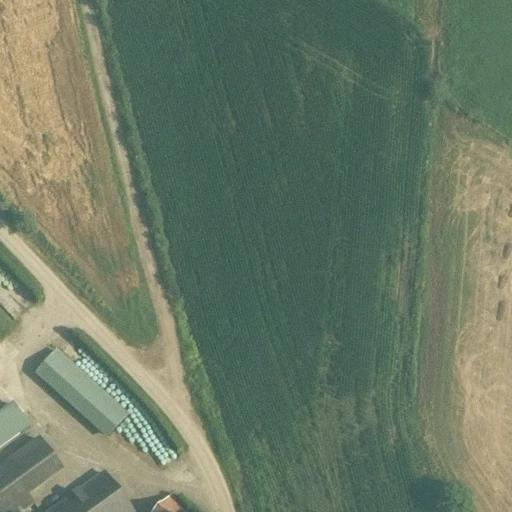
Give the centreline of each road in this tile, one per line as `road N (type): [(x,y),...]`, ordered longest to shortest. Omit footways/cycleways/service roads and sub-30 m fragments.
road 1 (track): [(82,0),(197,436)]
road 2 (unclassified): [(226,511),(197,436),(0,231)]
